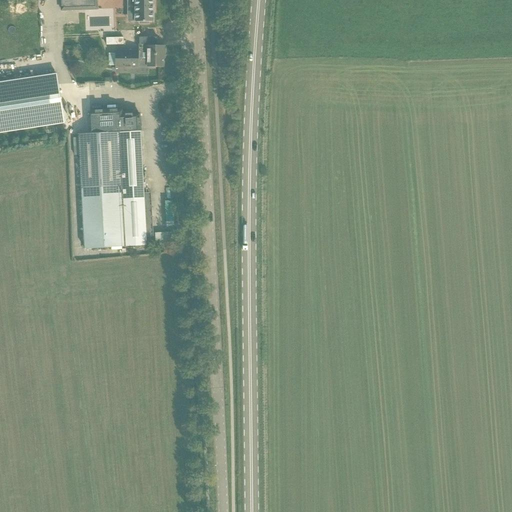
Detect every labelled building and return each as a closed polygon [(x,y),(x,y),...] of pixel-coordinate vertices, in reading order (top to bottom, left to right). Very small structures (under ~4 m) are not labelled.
[(96,0),(60,0),(61,11),(97,9),(96,0)] [(135,0),(135,3),(128,3),(128,12),(135,12),(135,22),(140,22),(140,24),(149,24),(149,22),(153,22),(153,0),(135,0)] [(106,21),(106,30),(123,30),(122,21),(106,21)] [(153,29),(138,29),(138,45),(147,45),(147,46),(163,45),(163,29),(153,29)] [(138,50),(115,50),(115,54),(115,66),(115,68),(126,68),(148,68),(163,68),(163,55),(164,55),(164,46),(163,46),(163,45),(147,46),(147,45),(138,45),(138,50)] [(56,74),(0,82),(0,133),(63,124),(56,74)] [(90,112),(91,134),(118,132),(140,131),(139,115),(120,116),(120,111),(90,112)] [(140,131),(118,132),(121,187),(124,247),(146,246),(140,131)] [(124,247),(118,132),(91,134),(77,134),(83,249),(124,247)] [(165,201),(166,225),(174,225),(173,201),(165,201)]
